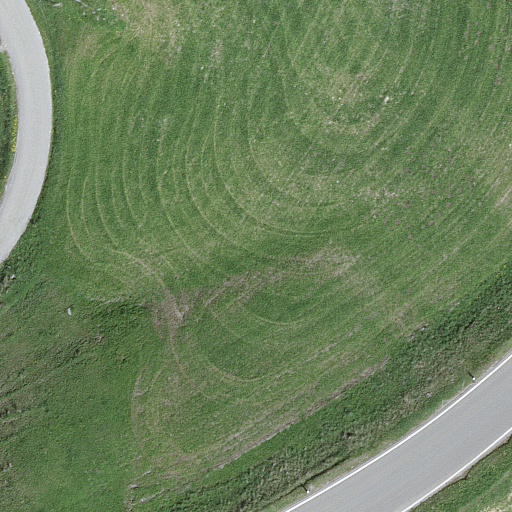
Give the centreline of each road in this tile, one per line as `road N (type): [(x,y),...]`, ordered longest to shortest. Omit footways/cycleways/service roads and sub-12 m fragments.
road 1 (track): [(1,0),(33,97),(27,168),(0,234)]
road 2 (tertiary): [(511,392),(340,511)]
